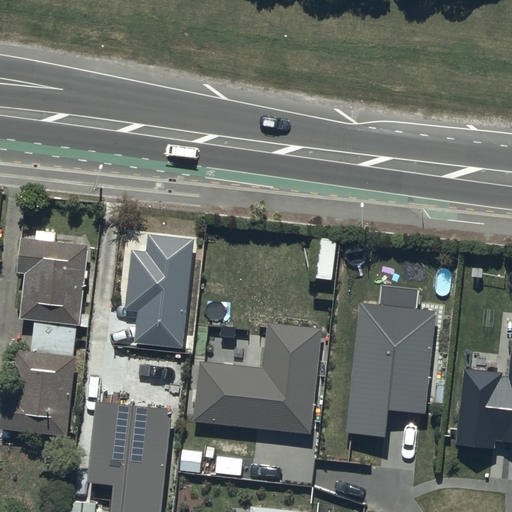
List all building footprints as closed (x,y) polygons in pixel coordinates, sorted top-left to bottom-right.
[(35,224),(34,232),(25,231),(22,267),(28,268),(24,312),(37,313),(34,345),(19,343),(16,387),(8,386),(4,423),(73,429),(80,349),(77,349),(80,318),(84,319),(92,237),(57,234),(58,226),(35,224)] [(197,234),(151,230),(149,246),(134,245),(129,303),(141,304),(138,339),(187,343),(197,234)] [(425,408),(435,304),(416,303),(418,286),(382,282),(380,301),(359,299),(347,429),(386,433),(389,405),(425,408)] [(313,430),(323,326),(270,321),(266,366),(198,359),(193,419),(313,430)] [(511,437),(511,331),(508,371),(462,366),(454,442),(495,447),(496,436),(511,437)] [(157,511),(169,409),(96,401),(89,477),(114,480),(110,511),(157,511)] [(93,511),(95,500),(68,497),(66,511),(93,511)] [(319,511),(320,509),(249,502),(248,511),(319,511)]
